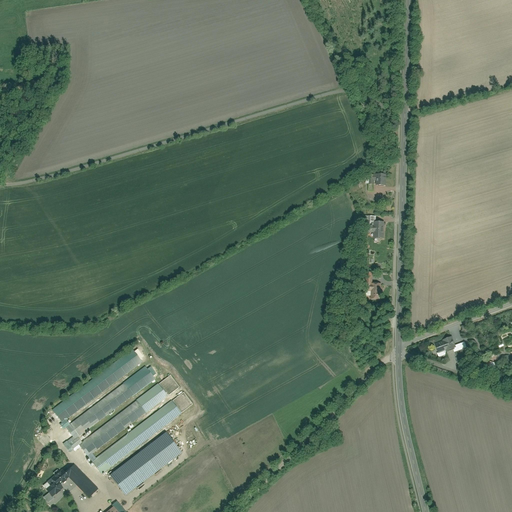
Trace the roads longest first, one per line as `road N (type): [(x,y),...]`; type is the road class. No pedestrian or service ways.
road 1 (tertiary): [(407,0),(398,348)]
road 2 (residential): [(398,348),(234,511)]
road 3 (tertiary): [(398,348),(401,421),(422,511)]
road 4 (residential): [(511,304),(398,348)]
